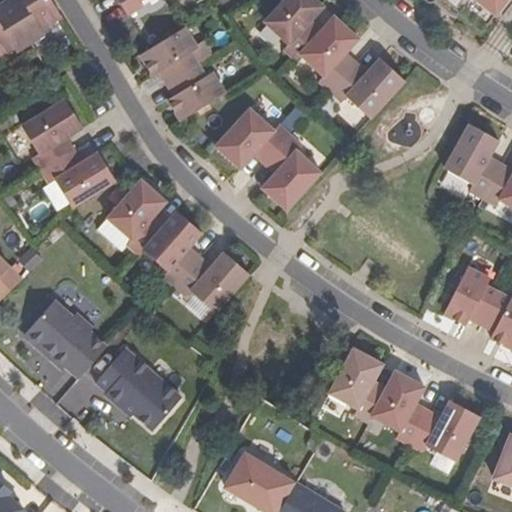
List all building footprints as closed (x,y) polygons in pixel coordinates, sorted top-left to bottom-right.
[(64,16),(54,0),(8,0),(7,1),(33,42),(46,33),(44,29),(64,16)] [(121,0),(128,11),(142,2),(140,0),(121,0)] [(301,51),(335,15),(319,0),(304,0),(298,7),(289,0),(284,0),(262,24),(273,34),(277,29),(301,51)] [(438,0),(452,12),(456,7),(477,26),(500,0),(438,0)] [(33,42),(7,1),(0,5),(0,56),(16,46),(19,50),(33,42)] [(345,52),(359,37),(335,15),(301,51),(325,74),(320,79),(331,89),(356,62),(345,52)] [(198,63),(191,52),(199,47),(185,24),(183,26),(149,46),(139,53),(153,75),(159,71),(166,83),(167,83),(198,63)] [(371,117),(405,80),(380,57),(366,71),(356,62),(331,89),(341,98),(346,93),(371,117)] [(224,92),(212,72),(205,76),(198,63),(167,83),(174,95),(167,99),(179,119),(224,92)] [(63,139),(83,126),(66,97),(23,124),(41,153),(33,157),(41,169),(70,151),(63,139)] [(288,208),(321,171),(297,150),(302,144),(253,101),(215,145),(241,167),(253,153),(258,147),(280,166),(275,171),(263,186),(288,208)] [(503,164),(490,157),(500,139),(471,123),(446,166),(475,183),(472,189),(485,196),(503,164)] [(258,147),(253,153),(275,171),(280,166),(258,147)] [(116,179),(98,150),(77,163),(70,151),(41,169),(48,181),(55,176),(73,205),(78,203),(99,189),(116,179)] [(511,169),(503,164),(485,196),(497,203),(500,197),(511,203),(511,169)] [(143,249),(159,231),(149,222),(153,217),(166,202),(141,180),(107,218),(133,240),(128,246),(139,254),(143,249)] [(199,257),(189,248),(202,233),(177,212),(177,211),(163,226),(159,231),(143,249),(144,250),(167,269),(163,275),(174,285),(199,257)] [(153,217),(149,222),(159,231),(163,226),(153,217)] [(133,240),(107,218),(97,229),(123,252),(128,246),(133,240)] [(31,268),(41,258),(33,249),(22,259),(31,268)] [(216,311),(248,273),(223,252),(210,267),(200,258),(199,257),(174,285),(176,286),(186,295),(191,290),(216,311)] [(0,300),(1,301),(22,280),(0,257),(0,300)] [(481,324),(498,291),(485,284),(488,277),(467,266),(444,314),(464,325),(468,317),(481,324)] [(511,349),(511,296),(511,298),(498,291),(481,324),(494,331),(490,339),(511,349)] [(79,379),(106,349),(89,334),(88,327),(79,319),(72,319),(53,303),(26,333),(27,339),(38,348),(44,348),(52,355),(49,359),(63,371),(66,367),(79,379)] [(182,398),(125,349),(96,383),(107,393),(105,395),(119,407),(122,405),(133,414),(153,432),(182,398)] [(371,416),(395,372),(368,357),(358,374),(344,367),(326,399),(340,407),(343,400),(371,416)] [(427,413),(414,406),(423,388),(395,372),(371,416),(399,432),(396,438),(409,445),(427,413)] [(453,462),(477,418),(450,403),(441,421),(427,413),(409,445),(423,453),(426,447),(453,462)] [(122,405),(119,407),(131,417),(133,414),(122,405)] [(511,434),(494,477),(511,484),(511,434)] [(225,487),(265,511),(279,511),(297,483),(306,467),(255,437),(225,487)] [(0,511),(19,511),(23,509),(7,496),(10,492),(0,483),(0,511)] [(345,511),(297,483),(279,511),(345,511)]
